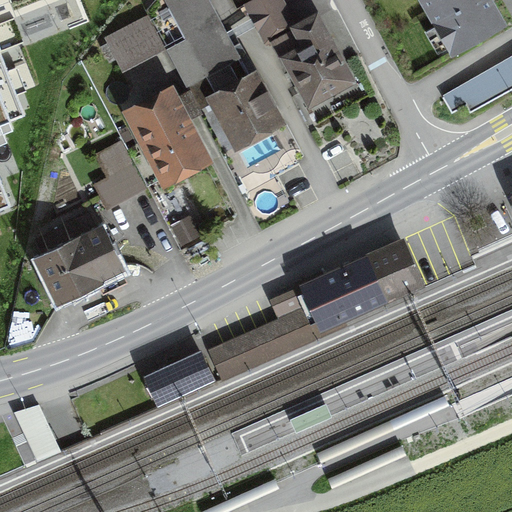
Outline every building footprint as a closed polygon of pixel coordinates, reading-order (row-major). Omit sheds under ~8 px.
[(204,0),(158,0),(206,89),(243,71),(204,0)] [(246,0),(300,103),(347,79),(307,3),(285,15),(276,0),(246,0)] [(495,23),(482,0),(423,0),(448,47),(495,23)] [(138,11),(96,33),(115,69),(157,46),(138,11)] [(0,203),(7,201),(0,184),(0,145),(9,142),(1,121),(22,113),(0,59),(0,203)] [(511,59),(444,94),(452,109),(466,102),(469,108),(511,85),(511,59)] [(228,152),(281,126),(250,67),(243,71),(206,89),(198,93),(228,152)] [(123,109),(160,177),(202,155),(165,87),(123,109)] [(86,180),(100,205),(136,185),(110,138),(85,152),(98,174),(86,180)] [(58,305),(114,276),(86,225),(31,254),(58,305)] [(211,350),(222,376),(340,324),(336,316),(414,282),(398,246),(306,287),(314,305),(280,320),(215,349),(211,350)] [(161,400),(208,378),(197,355),(150,377),(161,400)] [(58,447),(40,404),(17,414),(35,456),(58,447)]
